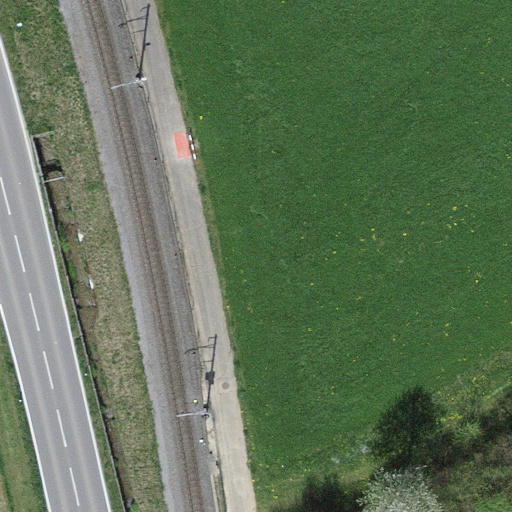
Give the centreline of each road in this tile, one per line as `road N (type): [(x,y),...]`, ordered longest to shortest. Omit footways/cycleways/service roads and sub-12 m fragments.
road 1 (unclassified): [(238,511),(223,401),(132,0)]
road 2 (secondary): [(77,511),(0,182)]
